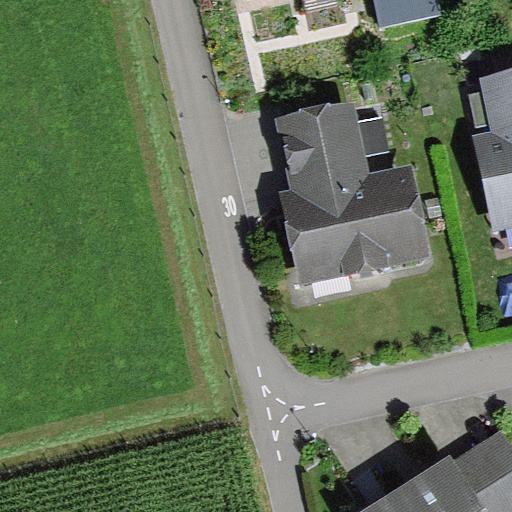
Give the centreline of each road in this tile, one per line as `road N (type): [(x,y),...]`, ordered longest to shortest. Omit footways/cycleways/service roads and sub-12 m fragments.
road 1 (residential): [(176,0),(272,412)]
road 2 (residential): [(272,412),(511,362)]
